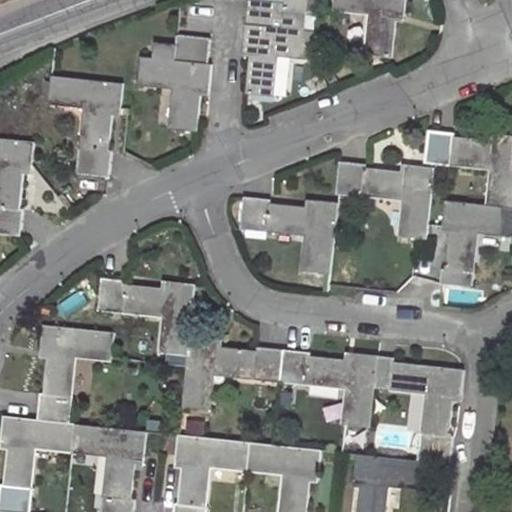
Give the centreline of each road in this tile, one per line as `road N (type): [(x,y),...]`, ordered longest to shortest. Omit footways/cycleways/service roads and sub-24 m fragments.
road 1 (residential): [(193,183),(237,288),(255,304),(484,334)]
road 2 (residential): [(482,63),(193,183)]
road 3 (residential): [(193,183),(137,207),(23,293),(0,323)]
road 4 (residential): [(484,334),(462,511)]
road 5 (unknown): [(193,183),(223,14)]
